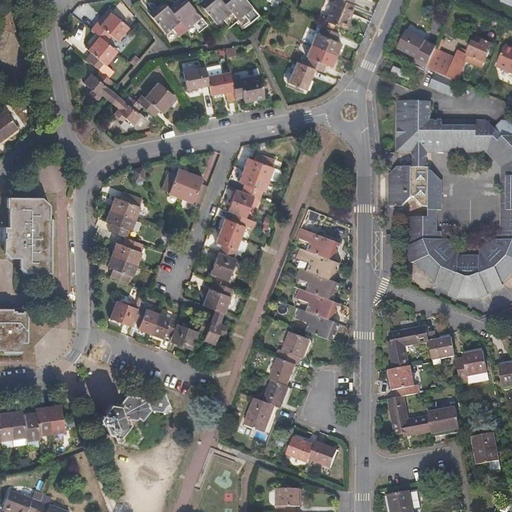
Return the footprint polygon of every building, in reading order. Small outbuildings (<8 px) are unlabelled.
[(207,25),(186,0),(178,7),(176,6),(171,11),(187,29),(192,24),(199,32),(207,25)] [(238,20),(222,1),(220,0),(211,0),(208,3),(207,1),(201,6),(218,25),(223,20),(230,28),(238,20)] [(259,16),(244,0),(223,0),(222,1),(238,20),(244,16),(250,23),(259,16)] [(348,18),(354,4),(352,4),(341,0),(334,0),(326,22),(345,30),(349,19),(348,18)] [(187,29),(171,11),(166,5),(158,12),(156,10),(149,16),(166,34),(172,29),(178,36),(187,29)] [(117,41),(129,28),(112,13),(100,27),(96,24),(91,30),(100,38),(106,42),(111,37),(117,41)] [(336,43),(339,36),(322,28),(319,35),(316,34),(311,45),(337,56),(342,45),(336,43)] [(420,50),(424,41),(405,33),(398,50),(417,58),(420,50)] [(106,67),(118,52),(106,42),(100,38),(88,52),(92,55),(86,61),(100,73),(108,79),(113,73),(106,67)] [(456,81),(465,61),(482,68),(491,45),(473,38),(466,55),(456,51),(451,63),(445,77),(456,81)] [(332,68),(337,56),(311,45),(306,58),(309,59),(305,67),(315,71),(323,74),(326,66),(332,68)] [(511,48),(504,45),(495,67),(511,73),(511,48)] [(426,68),(432,55),(420,50),(417,58),(415,63),(422,65),(421,66),(426,68)] [(445,77),(451,63),(432,55),(426,68),(434,72),(445,77)] [(307,91),(315,71),(305,67),(297,63),(288,84),(307,91)] [(222,75),(221,66),(206,69),(208,77),(210,87),(211,97),(226,94),(228,103),(236,101),(232,78),(231,73),(222,75)] [(411,74),(393,67),(390,73),(409,80),(411,74)] [(210,87),(208,77),(206,69),(206,68),(183,72),(187,91),(210,87)] [(450,96),(456,81),(445,77),(434,72),(428,86),(450,96)] [(107,89),(112,83),(108,79),(100,73),(96,78),(91,75),(83,84),(92,91),(89,94),(97,100),(101,96),(106,99),(112,92),(107,89)] [(264,99),(261,77),(241,80),(240,77),(232,78),(236,101),(244,99),(245,102),(264,99)] [(162,113),(175,98),(158,84),(145,99),(142,97),(137,103),(142,107),(155,118),(160,112),(162,113)] [(106,99),(110,102),(114,106),(119,98),(116,96),(112,92),(106,99)] [(142,107),(137,103),(130,97),(125,103),(119,98),(114,106),(119,110),(114,115),(121,122),(124,119),(133,125),(140,117),(136,114),(142,107)] [(487,292),(503,287),(502,283),(511,273),(511,122),(503,122),(495,129),(488,122),(430,122),(429,101),(421,101),(420,100),(398,100),(397,152),(412,152),(412,167),(397,167),(391,175),(390,206),(403,206),(411,199),(412,197),(415,196),(416,198),(423,206),(428,207),(428,217),(410,217),(410,245),(406,247),(412,264),(416,262),(437,282),(436,285),(450,291),(449,294),(460,298),(479,298),(488,296),(487,292)] [(0,141),(17,130),(4,112),(0,114),(0,141)] [(279,170),(273,168),(274,167),(271,166),(274,159),(257,152),(253,160),(248,158),(243,169),(269,179),(277,183),(280,173),(279,170)] [(144,180),(142,168),(132,169),(134,182),(144,180)] [(180,198),(190,173),(178,168),(175,174),(168,171),(161,188),(169,192),(168,193),(180,198)] [(264,192),(269,179),(243,169),(238,181),(244,183),(241,192),(253,196),(259,199),(262,191),(264,192)] [(200,203),(207,186),(200,184),(202,177),(190,173),(180,198),(192,203),(193,200),(200,203)] [(245,217),(253,196),(241,192),(235,189),(227,210),(233,213),(245,217)] [(137,205),(140,198),(122,192),(119,199),(114,197),(109,209),(134,219),(139,206),(137,205)] [(51,238),(51,220),(47,219),(47,206),(40,199),(4,199),(4,209),(7,209),(7,228),(3,228),(3,250),(1,251),(9,260),(11,259),(18,259),(19,265),(16,268),(23,276),(26,273),(49,273),(49,239),(51,238)] [(130,230),(134,219),(109,209),(105,221),(110,223),(107,231),(124,237),(125,238),(128,230),(130,230)] [(240,238),(248,218),(245,217),(233,213),(230,220),(224,218),(219,230),(240,238)] [(332,262),(339,245),(300,229),(297,238),(310,244),(307,252),(332,262)] [(232,258),(240,238),(219,230),(215,242),(220,244),(218,252),(232,258)] [(139,252),(141,244),(125,238),(124,237),(121,245),(115,242),(110,254),(136,264),(141,252),(139,252)] [(331,282),(338,264),(332,262),(307,252),(301,249),(297,258),(311,264),(307,273),(331,282)] [(227,280),(236,259),(232,258),(218,252),(209,273),(227,280)] [(132,277),(136,264),(110,254),(106,267),(112,269),(109,276),(126,283),(129,276),(132,277)] [(332,302),(339,284),(331,282),(307,273),(300,270),(297,279),(311,285),(308,292),(332,302)] [(224,314),(233,290),(215,283),(212,291),(208,290),(201,305),(215,310),(224,314)] [(331,322),(338,304),(332,302),(308,292),(301,290),(297,300),(310,304),(307,312),(331,322)] [(133,322),(138,309),(115,300),(109,319),(130,327),(133,322)] [(150,335),(158,314),(139,307),(138,309),(133,322),(140,324),(138,330),(150,335)] [(26,343),(25,312),(10,312),(10,309),(0,309),(0,353),(19,353),(19,343),(26,343)] [(221,319),(224,314),(215,310),(212,316),(221,319)] [(332,342),(338,324),(331,322),(307,312),(301,310),(297,320),(310,325),(308,333),(332,342)] [(171,336),(176,324),(177,321),(158,314),(150,335),(161,339),(164,333),(171,336)] [(222,336),(225,326),(219,324),(211,321),(203,318),(198,333),(205,336),(203,341),(213,345),(218,335),(222,336)] [(191,351),(198,333),(176,324),(171,336),(169,342),(191,351)] [(409,367),(405,347),(429,342),(428,334),(426,327),(390,334),(393,350),(389,350),(393,370),(409,367)] [(455,356),(452,338),(437,340),(435,332),(428,334),(429,342),(433,360),(455,356)] [(304,360),(311,342),(290,334),(283,352),(279,351),(276,358),(278,359),(296,366),(298,367),(301,359),(304,360)] [(460,383),(469,382),(469,385),(488,382),(487,373),(483,352),(463,355),(463,359),(456,360),(460,383)] [(287,388),(296,366),(278,359),(270,380),(272,382),(287,388)] [(511,364),(499,367),(503,388),(511,386),(511,364)] [(413,387),(410,367),(409,367),(393,370),(388,371),(392,391),(394,390),(396,398),(403,397),(418,393),(417,386),(413,387)] [(281,410),(289,388),(287,388),(272,382),(264,404),(275,408),(281,410)] [(143,423),(151,411),(162,412),(169,403),(165,393),(153,391),(146,399),(146,398),(141,401),(140,398),(127,397),(120,406),(109,405),(103,414),(103,415),(103,417),(101,416),(98,420),(100,424),(104,425),(107,436),(112,436),(114,442),(118,443),(119,442),(120,440),(119,435),(128,423),(127,421),(129,420),(137,421),(139,420),(143,423)] [(432,434),(428,417),(408,422),(403,397),(396,398),(388,400),(395,436),(410,433),(411,438),(432,434)] [(265,433),(275,408),(264,404),(255,400),(245,425),(265,433)] [(63,432),(59,405),(46,407),(50,434),(63,432)] [(50,434),(46,407),(33,409),(34,413),(38,436),(50,434)] [(459,430),(455,407),(428,413),(428,417),(432,434),(432,435),(459,430)] [(25,438),(21,414),(21,411),(8,413),(12,439),(25,438)] [(0,441),(12,439),(8,413),(0,413),(0,441)] [(38,436),(34,413),(21,414),(25,438),(25,442),(38,440),(38,436)] [(478,466),(487,464),(489,473),(501,471),(494,434),(472,438),(478,466)] [(309,461),(315,446),(294,438),(287,456),(308,464),(309,461)] [(330,469),(338,451),(316,442),(315,446),(309,461),(330,469)] [(36,511),(40,502),(43,495),(34,492),(31,498),(9,490),(2,510),(8,511),(36,511)] [(300,508),(300,491),(276,490),(275,511),(294,511),(295,508),(300,508)] [(413,511),(409,493),(388,497),(390,511),(413,511)] [(66,511),(40,502),(36,511),(66,511)]
